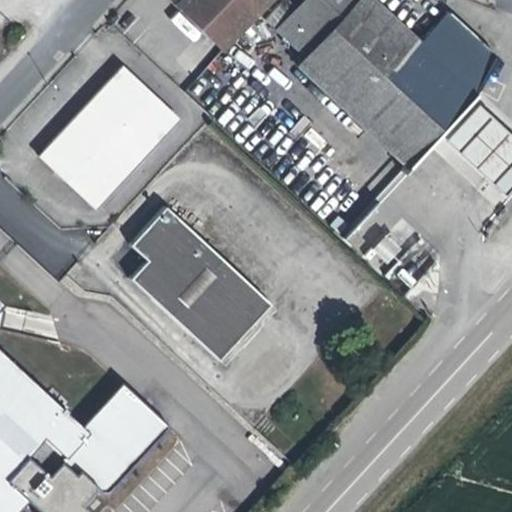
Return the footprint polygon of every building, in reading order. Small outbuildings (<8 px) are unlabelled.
[(270,0),(179,0),(175,5),(222,51),(270,0)] [(302,0),(276,29),(304,56),(305,57),(340,19),(319,0),(302,0)] [(370,0),(319,0),(340,19),(305,57),(304,56),(295,65),(405,168),(474,95),(492,58),(445,14),(417,43),(370,0)] [(94,209),(177,121),(121,68),(37,156),(94,209)] [(215,361),(238,337),(247,327),(268,305),(163,207),(128,245),(144,261),(128,279),(215,361)] [(247,327),(238,337),(243,342),(252,332),(247,327)] [(0,511),(14,511),(25,500),(37,511),(83,511),(84,511),(82,508),(79,505),(93,489),(97,491),(100,493),(104,493),(107,492),(110,490),(167,428),(120,383),(79,427),(70,418),(65,414),(0,353),(0,511)] [(71,407),(65,414),(70,418),(75,412),(71,407)]
